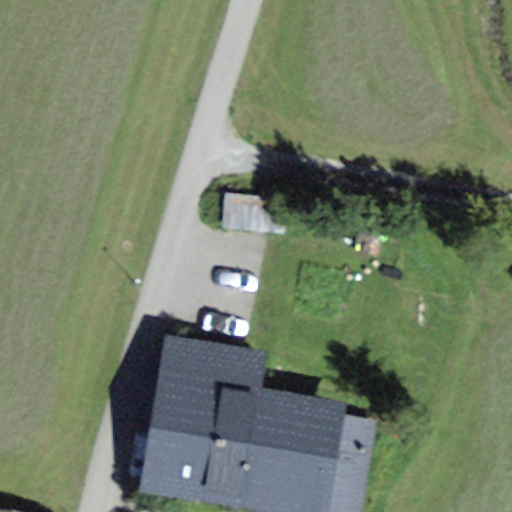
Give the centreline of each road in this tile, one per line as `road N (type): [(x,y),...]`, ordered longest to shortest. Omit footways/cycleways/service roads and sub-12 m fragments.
road 1 (residential): [(95,511),(245,0)]
road 2 (track): [(511,201),(198,151)]
